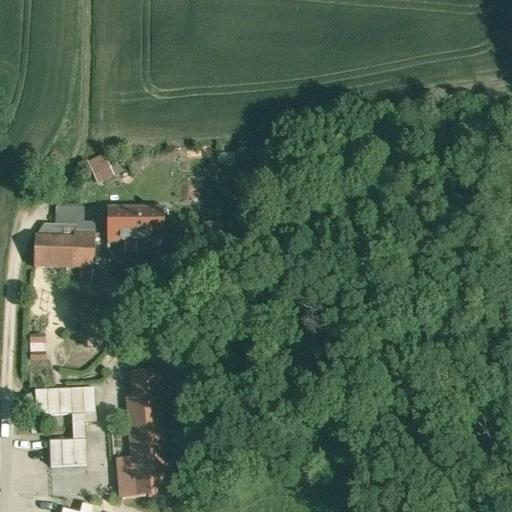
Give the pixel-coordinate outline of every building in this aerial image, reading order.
[(84,177),(93,193),(110,183),(101,167),(84,177)] [(104,244),(104,255),(120,255),(120,264),(133,264),(133,255),(160,256),(161,207),(105,206),(104,244)] [(44,247),(31,247),(31,281),(64,281),(64,298),(90,298),(90,258),(90,244),(90,233),(71,233),(71,236),(45,236),(44,247)] [(104,244),(90,244),(90,258),(104,258),(104,255),(104,244)] [(40,344),(26,344),(26,364),(40,364),(40,344)] [(40,364),(26,364),(26,373),(43,373),(43,364),(40,364)] [(124,382),(126,409),(121,409),(128,510),(167,507),(160,406),(155,407),(153,380),(124,382)] [(45,444),(45,469),(84,468),(82,416),(97,415),(96,390),(32,392),(33,418),(68,417),(69,443),(45,444)]
